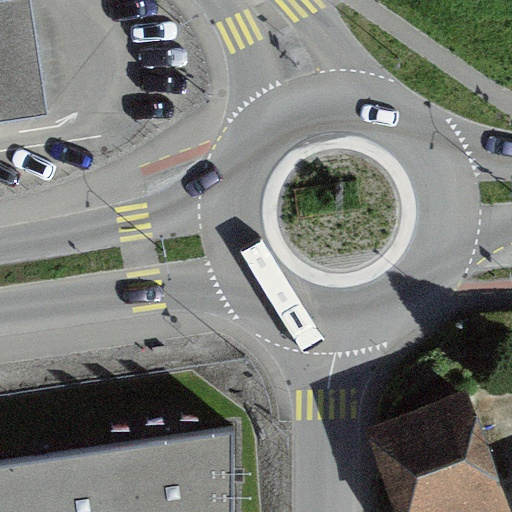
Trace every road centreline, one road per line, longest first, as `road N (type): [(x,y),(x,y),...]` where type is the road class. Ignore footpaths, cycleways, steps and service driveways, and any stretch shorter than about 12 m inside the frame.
road 1 (primary): [(0,272),(227,242)]
road 2 (primary): [(328,327),(382,318),(423,289),(448,241),(449,195)]
road 3 (residential): [(328,327),(327,511)]
road 4 (primary): [(449,195),(432,151),(404,122),(353,101),(313,103)]
road 5 (primary): [(313,103),(282,114),(238,157),(223,209),(227,242)]
road 6 (primary): [(227,242),(243,278),(269,305),(328,327)]
road 7 (tertiary): [(313,103),(282,35),(253,0)]
